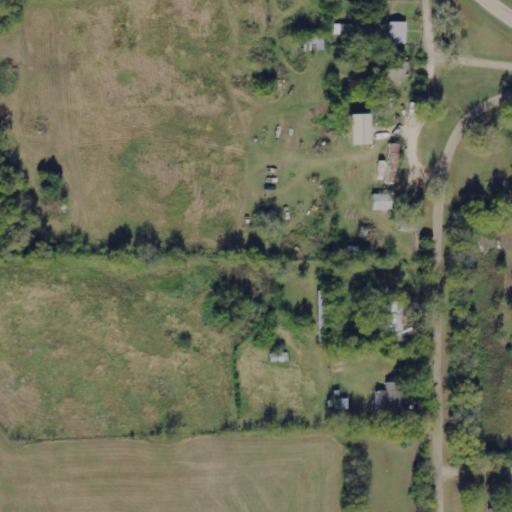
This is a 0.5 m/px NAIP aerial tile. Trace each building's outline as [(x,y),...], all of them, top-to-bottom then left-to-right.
[(408,44),(408,23),(390,22),(390,44),(408,44)] [(325,36),(305,37),(305,51),(326,50),(325,36)] [(392,60),(392,71),(385,71),(386,87),(402,86),(402,78),(411,78),(411,59),(392,60)] [(352,115),(353,145),(373,145),(372,114),(352,115)] [(399,185),(400,145),(390,145),(388,184),(399,185)] [(393,195),(374,194),(373,210),(392,211),(393,195)] [(406,342),(405,302),(391,303),(392,314),(387,314),(387,333),(396,332),(396,342),(406,342)] [(378,412),(405,413),(405,384),(388,383),(387,392),(378,392),(378,412)]
